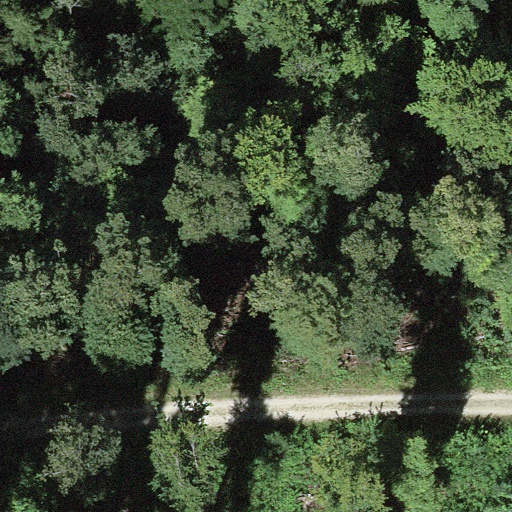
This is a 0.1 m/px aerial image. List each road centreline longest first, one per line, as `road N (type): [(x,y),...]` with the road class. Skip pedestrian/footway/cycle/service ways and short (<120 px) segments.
road 1 (track): [(0,196),(252,186),(331,174),(511,115)]
road 2 (track): [(511,401),(228,411),(0,431)]
